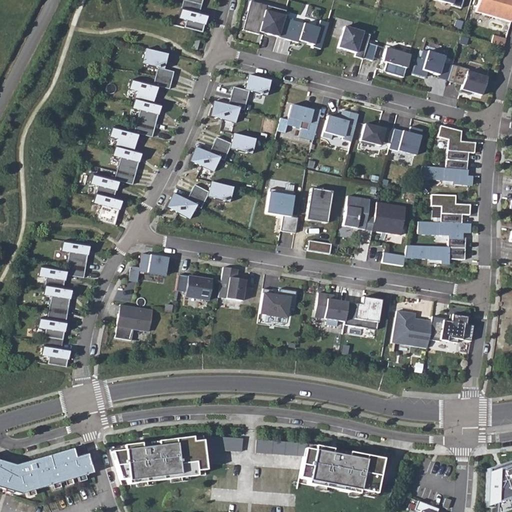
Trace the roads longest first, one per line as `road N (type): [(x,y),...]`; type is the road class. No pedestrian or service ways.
road 1 (residential): [(470,415),(246,384),(192,382),(84,399)]
road 2 (residential): [(86,424),(213,409),(467,439)]
road 3 (residential): [(484,293),(131,240)]
road 4 (residential): [(218,52),(489,122)]
road 5 (residential): [(131,240),(218,52)]
road 6 (residential): [(489,122),(484,293)]
road 7 (residential): [(84,399),(87,326),(131,240)]
road 8 (unclassified): [(57,0),(0,111)]
road 9 (residential): [(484,293),(470,415)]
